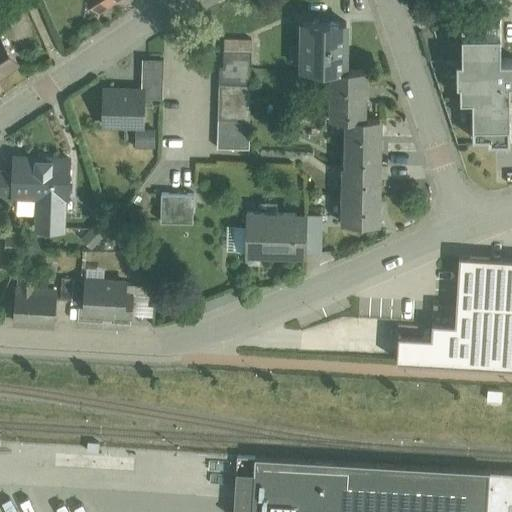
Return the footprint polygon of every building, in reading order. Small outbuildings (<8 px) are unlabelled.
[(120,0),(91,0),(103,14),(120,0)] [(466,89),(466,140),(511,140),(511,41),(505,42),(504,2),(457,2),(457,45),(452,45),(452,74),(460,74),(460,89),(466,89)] [(303,14),(303,63),(331,63),(349,63),(349,14),(303,14)] [(0,34),(0,79),(21,64),(0,34)] [(253,42),(216,41),(212,151),(248,152),(253,42)] [(144,56),(143,83),(143,95),(162,95),(162,56),(144,56)] [(331,63),(331,112),(342,112),(368,112),(367,63),(349,63),(331,63)] [(143,83),(101,83),(101,126),(135,126),(144,126),(143,95),(143,83)] [(342,112),(341,164),(381,165),(381,111),(368,112),(342,112)] [(156,126),(135,126),(135,145),(155,145),(156,126)] [(73,156),(14,154),(12,199),(37,200),(35,235),(70,236),(73,156)] [(341,164),(340,191),(380,192),(381,165),(341,164)] [(340,191),(339,225),(379,226),(380,192),(340,191)] [(198,193),(156,193),(156,223),(197,224),(198,193)] [(325,250),(325,209),(307,209),(307,205),(244,204),(244,249),(325,250)] [(511,262),(459,259),(455,324),(432,323),(432,337),(399,335),(397,362),(511,368),(511,262)] [(131,279),(80,278),(80,319),(131,319),(131,279)] [(55,285),(13,283),(11,323),(52,326),(55,285)] [(252,511),(510,511),(511,498),(511,467),(252,451),(251,465),(234,464),(231,511),(252,511)]
